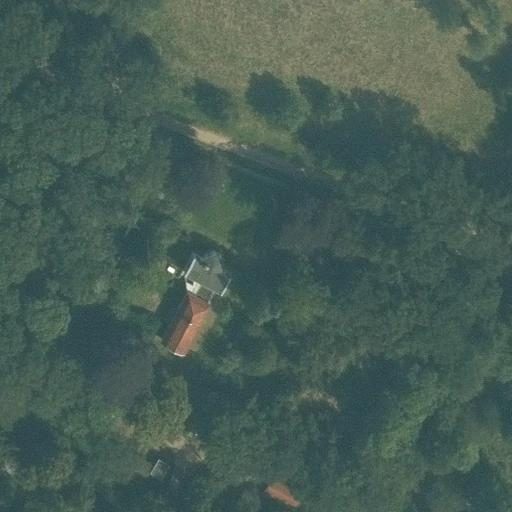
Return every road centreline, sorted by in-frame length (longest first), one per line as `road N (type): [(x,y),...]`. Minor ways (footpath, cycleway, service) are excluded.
road 1 (track): [(0,53),(511,254)]
road 2 (track): [(493,266),(464,310),(385,502)]
road 3 (unclassified): [(0,305),(83,335),(191,455)]
road 4 (track): [(191,455),(252,452),(385,502)]
